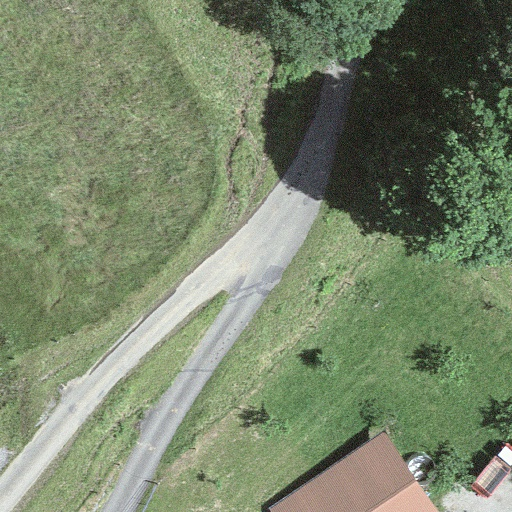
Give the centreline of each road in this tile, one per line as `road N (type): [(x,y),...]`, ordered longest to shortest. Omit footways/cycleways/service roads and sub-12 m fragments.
road 1 (unclassified): [(0,502),(147,327),(298,198),(364,0)]
road 2 (track): [(118,511),(298,198)]
